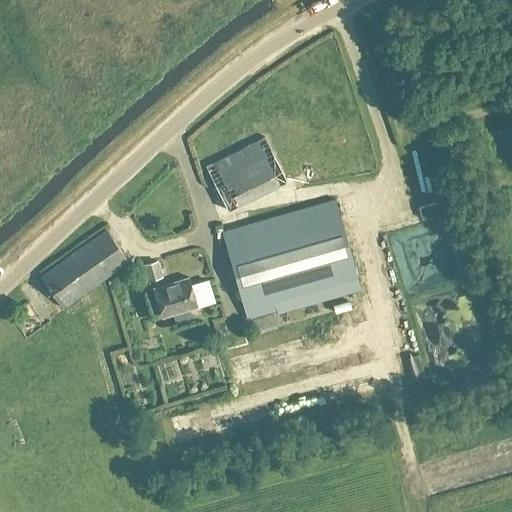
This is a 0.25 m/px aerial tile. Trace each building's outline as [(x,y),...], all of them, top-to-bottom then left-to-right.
[(226,176),(271,157),(259,130),(214,150),(226,176)] [(417,199),(420,217),(452,211),(448,192),(417,199)] [(247,319),(361,287),(336,200),(223,232),(247,319)] [(68,297),(132,254),(115,229),(51,272),(68,297)] [(147,278),(159,274),(155,260),(143,263),(147,278)] [(198,307),(215,302),(208,280),(192,285),(189,277),(154,288),(162,317),(197,306),(198,307)] [(443,310),(433,310),(433,355),(470,355),(470,338),(453,338),(453,325),(443,325),(443,310)] [(240,315),(230,319),(236,336),(246,332),(240,315)] [(332,349),(326,332),(302,340),(308,357),(332,349)] [(271,369),(285,365),(280,342),(265,345),(271,369)] [(264,346),(233,355),(239,377),(270,368),(264,346)] [(161,355),(162,376),(183,374),(182,354),(161,355)] [(178,420),(202,417),(200,403),(176,406),(178,420)]
